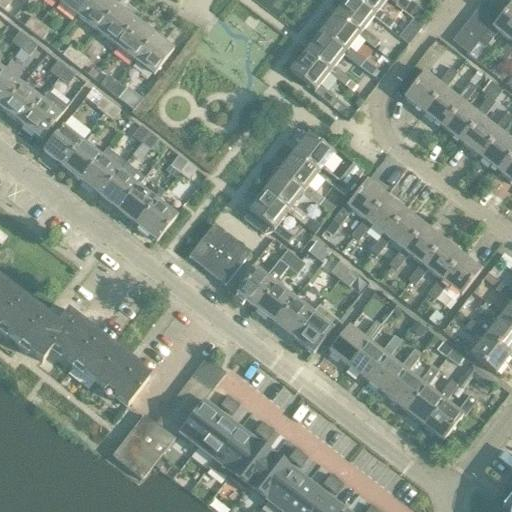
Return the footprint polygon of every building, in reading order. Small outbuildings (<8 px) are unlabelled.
[(9,0),(0,0),(0,8),(4,12),(12,2),(9,0)] [(78,17),(91,0),(61,0),(59,2),(78,17)] [(97,32),(117,6),(109,0),(91,0),(78,17),(97,32)] [(363,31),(373,19),(374,17),(352,0),(346,0),(334,16),(359,36),(357,38),(373,50),(379,43),(363,31)] [(378,12),(387,0),(352,0),(374,17),(373,19),(389,31),(394,24),(378,12)] [(402,0),(388,0),(403,12),(409,5),(402,0)] [(499,22),(506,13),(488,0),(485,0),(480,7),(499,22)] [(511,5),(511,4),(506,0),(488,0),(506,13),(511,5)] [(412,2),(405,11),(415,19),(422,10),(412,2)] [(511,44),(511,43),(511,5),(506,13),(499,22),(493,30),(490,28),(490,29),(483,38),(478,43),(484,48),(496,33),(509,43),(511,44)] [(116,47),(136,21),(117,6),(97,32),(116,47)] [(493,30),(499,22),(480,7),(473,16),(490,29),(490,28),(493,30)] [(348,49),(357,38),(359,36),(334,16),(319,35),(344,55),(343,57),(358,69),(364,62),(348,49)] [(483,38),(490,29),(473,16),(466,24),(483,38)] [(34,35),(42,25),(32,17),(24,28),(34,35)] [(413,20),(406,29),(415,37),(423,27),(413,20)] [(135,61),(155,36),(136,21),(116,47),(135,61)] [(476,46),(478,43),(483,38),(466,24),(459,33),(476,46)] [(42,25),(34,35),(43,42),(51,31),(42,25)] [(469,56),(476,46),(459,33),(452,42),(469,56)] [(21,51),(29,41),(20,34),(12,44),(21,51)] [(334,68),(343,57),(344,55),(319,35),(304,54),(330,74),(328,76),(344,88),(350,81),(334,68)] [(154,77),(157,73),(175,51),(155,36),(135,61),(154,77)] [(29,41),(21,51),(30,58),(38,48),(29,41)] [(511,43),(511,44),(509,43),(497,58),(503,63),(511,52),(511,43)] [(72,64),(80,54),(71,47),(63,57),(72,64)] [(80,54),(72,64),(80,71),(89,61),(80,54)] [(328,76),(330,74),(304,54),(289,73),(315,93),(313,95),(329,107),(335,100),(319,87),(328,76)] [(376,71),(365,62),(360,69),(371,78),(376,71)] [(59,81),(67,70),(58,63),(50,74),(59,81)] [(442,89),(444,91),(457,75),(449,69),(437,85),(423,74),(403,99),(422,114),(442,89)] [(76,76),(72,73),(67,70),(59,81),(68,87),(76,76)] [(24,87),(6,73),(5,72),(0,78),(0,110),(4,113),(24,87)] [(110,94),(118,84),(109,76),(100,87),(110,94)] [(482,93),(494,103),(502,93),(490,83),(482,93)] [(118,84),(110,94),(118,101),(127,91),(118,84)] [(461,103),(463,105),(475,89),(469,84),(456,100),(444,91),(442,89),(422,114),(440,129),(461,103)] [(43,102),(42,101),(41,101),(24,87),(4,113),(22,128),(43,102)] [(62,117),(61,116),(67,108),(48,93),(42,101),(43,102),(22,128),(41,143),(62,117)] [(104,116),(112,106),(103,98),(95,109),(104,116)] [(480,118),(482,120),(495,104),(488,99),(475,115),(463,105),(461,103),(440,129),(460,144),(480,118)] [(112,106),(104,116),(113,123),(121,112),(112,106)] [(498,133),(501,135),(511,120),(511,118),(506,114),(494,130),(482,120),(480,118),(460,144),(478,159),(498,133)] [(62,169),(82,143),(63,128),(43,154),(62,169)] [(142,145),(150,135),(141,128),(133,138),(142,145)] [(511,154),(511,143),(501,135),(498,133),(478,159),(497,174),(511,154)] [(150,135),(142,145),(151,152),(159,142),(150,135)] [(319,175),(318,177),(334,189),(339,183),(323,170),(334,156),(308,136),(293,155),(319,175)] [(81,184),(101,158),(82,143),(62,169),(81,184)] [(511,154),(497,174),(511,185),(511,154)] [(308,189),(318,177),(319,175),(293,155),(279,174),(304,194),(302,196),(319,208),(324,202),(308,189)] [(180,175),(188,165),(179,157),(171,168),(180,175)] [(120,173),(119,172),(101,158),(81,184),(100,199),(120,173)] [(139,188),(138,187),(145,179),(126,165),(120,173),(100,199),(119,214),(139,188)] [(188,165),(180,175),(189,182),(197,171),(188,165)] [(345,198),(364,173),(353,165),(335,189),(345,198)] [(293,208),(302,196),(304,194),(279,174),(264,193),(289,213),(288,214),(305,227),(310,221),(293,208)] [(366,224),(385,198),(366,183),(346,208),(345,207),(332,223),(340,229),(352,213),(363,222),(366,224)] [(138,229),(158,203),(139,188),(119,214),(138,229)] [(278,227),(288,214),(289,213),(264,193),(249,213),(249,214),(244,222),(264,237),(273,235),(289,247),(295,240),(278,227)] [(386,239),(406,214),(385,198),(366,224),(363,222),(351,238),(358,243),(370,227),(384,238),(386,239)] [(158,203),(138,229),(157,244),(177,218),(158,203)] [(404,254),(424,228),(406,214),(386,239),(384,238),(371,254),(377,258),(390,242),(402,252),(404,254)] [(250,257),(213,228),(188,259),(225,288),(250,257)] [(423,268),(443,242),(424,228),(404,254),(402,252),(390,268),(397,273),(409,257),(421,266),(423,268)] [(443,283),(463,257),(443,242),(423,268),(421,266),(408,282),(416,288),(428,272),(440,281),(443,283)] [(288,269),(288,270),(296,260),(287,253),(279,263),(279,262),(266,279),(256,271),(235,298),(255,313),(276,286),(275,285),(288,269)] [(443,283),(440,281),(428,298),(435,303),(447,287),(461,298),(481,272),(463,257),(443,283)] [(296,260),(288,270),(297,277),(305,267),(296,260)] [(340,281),(348,271),(339,264),(331,274),(340,281)] [(348,271),(340,281),(348,288),(356,277),(348,271)] [(511,292),(502,285),(496,291),(511,303),(502,316),(501,318),(511,327),(511,292)] [(0,331),(43,365),(53,352),(128,409),(150,381),(74,322),(64,335),(0,286),(0,331)] [(274,327),(295,300),(276,286),(255,313),(274,327)] [(293,342),(314,315),(295,300),(274,327),(293,342)] [(511,327),(501,318),(502,316),(486,303),(481,310),(497,323),(488,335),(486,337),(511,357),(511,355),(511,327)] [(314,315),(293,342),(313,357),(334,330),(339,324),(319,308),(314,315)] [(486,337),(488,335),(471,322),(466,329),(482,342),(471,356),(496,376),(511,357),(486,337)] [(367,344),(369,345),(381,329),(374,323),(362,340),(348,329),(328,354),(348,369),(367,344)] [(386,359),(388,360),(401,344),(394,338),(381,354),(369,345),(367,344),(348,369),(367,384),(386,359)] [(405,373),(407,375),(420,358),(413,353),(400,369),(388,360),(386,359),(367,384),(386,399),(405,373)] [(207,360),(200,369),(218,384),(225,375),(207,360)] [(425,388),(427,389),(439,373),(431,367),(419,383),(407,375),(405,373),(386,399),(405,413),(425,388)] [(457,386),(463,391),(473,379),(487,390),(492,383),(472,367),(457,386)] [(200,369),(192,379),(211,394),(218,384),(200,369)] [(192,379),(185,388),(204,403),(211,394),(192,379)] [(444,402),(446,404),(458,388),(451,382),(438,398),(427,389),(425,388),(405,413),(423,428),(444,402)] [(185,388),(177,398),(196,413),(204,403),(185,388)] [(444,402),(423,428),(443,443),(463,418),(465,419),(477,403),(470,397),(458,413),(446,404),(444,402)] [(177,398),(170,408),(189,422),(196,413),(177,398)] [(227,398),(220,407),(226,412),(233,402),(227,398)] [(233,402),(226,412),(232,417),(240,407),(233,402)] [(204,404),(179,436),(196,449),(221,417),(204,404)] [(170,408),(163,417),(182,432),(189,422),(170,408)] [(163,417),(155,427),(174,441),(182,432),(163,417)] [(221,417),(196,449),(213,462),(238,430),(221,417)] [(145,418),(113,459),(142,482),(174,441),(155,427),(145,418)] [(261,424),(254,433),(260,438),(268,429),(261,424)] [(268,429),(260,438),(266,443),(274,433),(268,429)] [(213,462),(208,470),(226,484),(229,480),(256,445),(238,430),(213,462)] [(256,445),(229,480),(246,493),(249,490),(273,458),(256,445)] [(296,450),(288,460),(295,465),(302,455),(296,450)] [(302,455),(295,465),(301,469),(308,460),(302,455)] [(273,458),(249,490),(266,502),(290,471),(273,458)] [(290,471),(266,502),(278,511),(284,511),(307,484),(290,471)] [(330,477),(322,486),(329,491),(336,481),(330,477)] [(336,481),(329,491),(335,496),(342,486),(336,481)] [(307,484),(284,511),(311,511),(323,496),(307,484)] [(311,511),(340,511),(342,511),(323,496),(311,511)] [(511,511),(511,497),(502,510),(502,511),(507,511),(511,511)]
